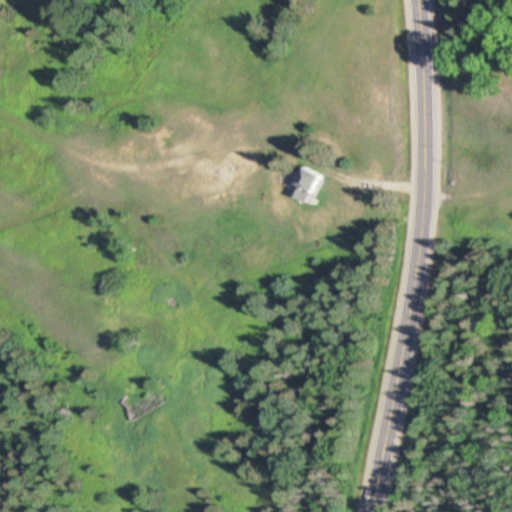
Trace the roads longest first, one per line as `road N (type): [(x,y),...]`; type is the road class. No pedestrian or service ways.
road 1 (secondary): [(362,511),(411,228),(415,68),(424,36),(419,0)]
road 2 (residential): [(134,141),(418,145)]
